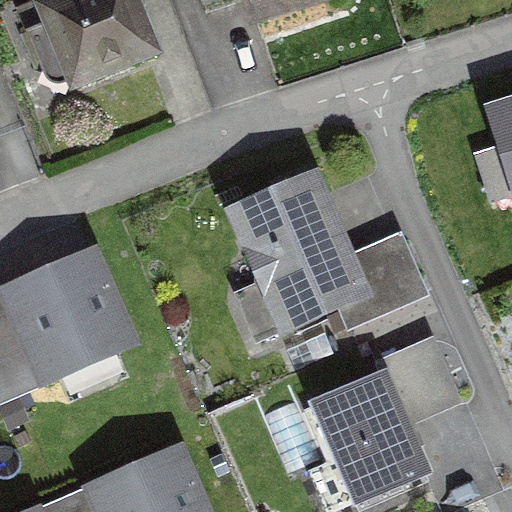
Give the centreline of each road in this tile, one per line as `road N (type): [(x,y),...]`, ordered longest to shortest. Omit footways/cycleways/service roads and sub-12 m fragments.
road 1 (residential): [(0,229),(366,85)]
road 2 (residential): [(366,85),(511,424)]
road 3 (residential): [(366,85),(511,41)]
